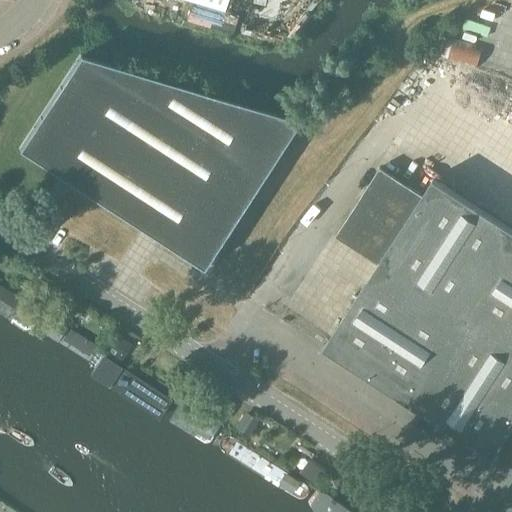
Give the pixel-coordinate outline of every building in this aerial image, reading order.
[(19,149),(203,269),(299,120),(80,55),(19,149)] [(426,413),(419,423),(436,434),(443,424),(493,456),(511,427),(511,229),(434,178),(423,195),(380,167),(354,208),(336,236),(379,264),(325,347),(426,413)] [(41,314),(0,288),(0,305),(33,326),(41,314)] [(93,350),(46,321),(36,336),(84,365),(93,350)] [(168,396),(100,354),(91,368),(159,410),(168,396)] [(215,426),(174,401),(162,421),(203,446),(215,426)] [(302,483),(218,429),(208,444),(293,498),(302,483)] [(345,511),(309,488),(296,508),(302,511),(345,511)] [(16,511),(0,500),(0,511),(16,511)]
